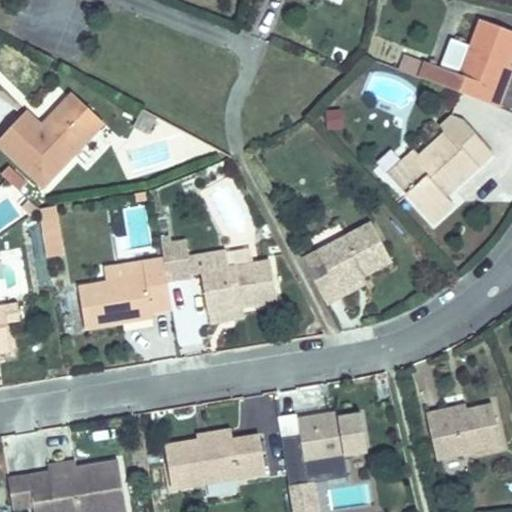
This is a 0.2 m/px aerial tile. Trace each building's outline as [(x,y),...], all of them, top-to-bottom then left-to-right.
[(511,0),(491,0),(487,10),(475,38),(464,33),(442,24),(435,42),(511,75),(511,0)] [(475,38),(487,10),(475,5),(464,33),(475,38)] [(117,92),(82,62),(57,92),(39,77),(11,109),(63,154),(87,127),(117,92)] [(432,149),(422,158),(448,186),(468,167),(462,161),(506,118),(474,84),(461,81),(453,88),(461,97),(431,125),(421,134),(432,149)] [(401,136),(422,158),(432,149),(421,134),(431,125),(422,116),(401,136)] [(0,178),(11,166),(0,156),(0,178)] [(53,178),(43,167),(36,174),(44,185),(53,178)] [(380,174),(315,213),(338,255),(368,239),(363,229),(374,222),(399,208),(380,174)] [(57,207),(38,208),(41,258),(60,257),(57,207)] [(236,209),(198,216),(201,234),(215,232),(223,274),(257,267),(291,262),(283,219),(241,227),(236,209)] [(168,271),(185,268),(175,216),(160,220),(163,237),(141,241),(93,250),(100,291),(138,285),(137,277),(168,271)] [(163,237),(160,220),(138,223),(141,241),(163,237)] [(380,232),(374,222),(363,229),(368,239),(380,232)] [(32,267),(18,270),(21,286),(35,285),(32,267)] [(225,286),(260,279),(257,267),(223,274),(225,286)] [(0,273),(0,316),(26,310),(21,286),(18,270),(0,273)] [(170,279),(168,271),(137,277),(138,285),(170,279)] [(26,310),(0,316),(0,324),(1,328),(28,322),(26,310)] [(455,407),(511,391),(511,358),(510,351),(463,364),(461,357),(442,361),(455,407)] [(316,418),(384,407),(377,369),(325,377),(323,371),(308,373),(316,418)] [(187,450),(273,431),(266,395),(239,400),(237,393),(177,405),(187,450)] [(68,414),(70,430),(72,438),(90,435),(89,427),(86,412),(68,414)] [(281,438),(299,435),(295,416),(278,419),(281,438)] [(47,433),(50,463),(74,460),(77,485),(143,475),(135,419),(89,427),(90,435),(72,438),(70,430),(47,433)] [(323,462),(317,440),(300,444),(306,467),(323,462)] [(74,460),(50,463),(55,489),(77,485),(74,460)] [(290,511),(319,511),(315,481),(286,485),(290,511)]
